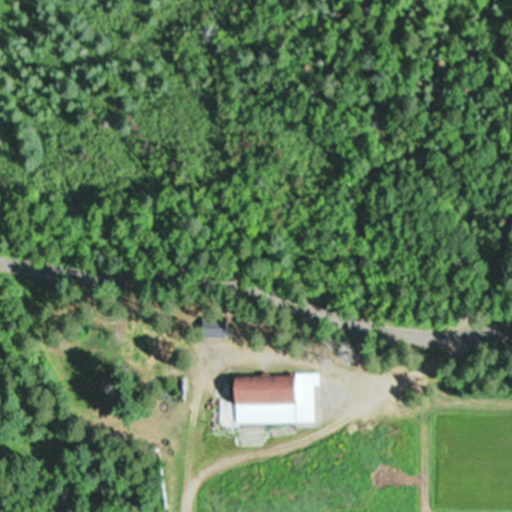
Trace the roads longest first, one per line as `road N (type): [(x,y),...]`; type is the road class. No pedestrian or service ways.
road 1 (residential): [(458,341),(377,327),(204,273),(134,275),(0,257)]
road 2 (residential): [(184,496),(213,458),(328,421),(385,379),(405,398),(511,397)]
road 3 (residential): [(511,319),(385,379)]
